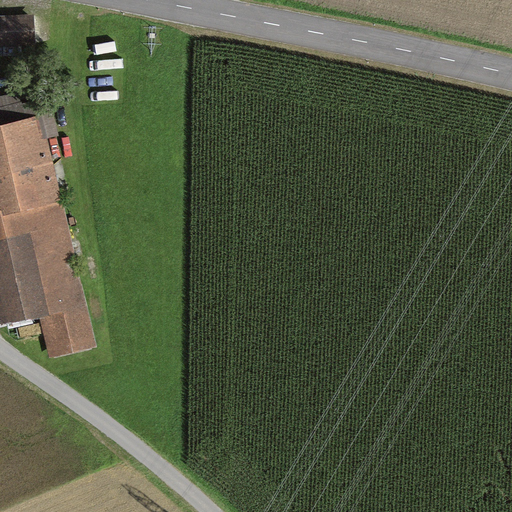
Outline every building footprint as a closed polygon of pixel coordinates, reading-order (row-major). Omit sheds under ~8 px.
[(39,40),(52,39),(51,11),(38,12),(39,40)] [(34,17),(0,19),(0,48),(36,46),(34,17)] [(0,111),(0,129),(46,119),(51,140),(60,138),(51,100),(0,111)] [(0,212),(64,198),(51,140),(46,119),(0,129),(0,212)] [(0,320),(2,329),(43,321),(51,359),(96,349),(64,198),(0,212),(0,320)]
